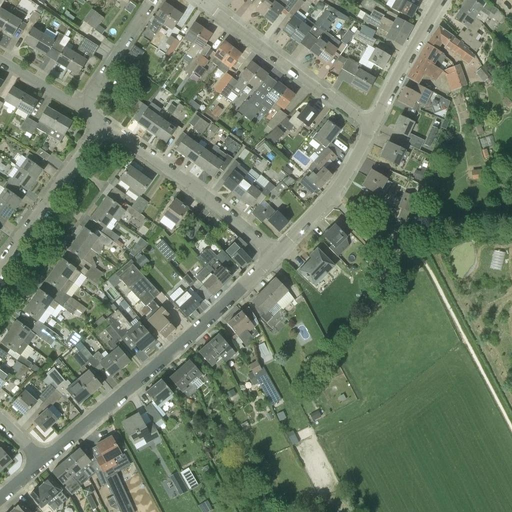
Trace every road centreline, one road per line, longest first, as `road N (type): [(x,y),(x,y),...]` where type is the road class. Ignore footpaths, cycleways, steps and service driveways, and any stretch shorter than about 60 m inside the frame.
road 1 (residential): [(40,462),(187,339),(273,254)]
road 2 (residential): [(273,254),(102,122)]
road 3 (residential): [(371,128),(200,0)]
road 4 (residential): [(0,264),(102,122)]
road 5 (residential): [(273,254),(336,191),(371,128)]
road 6 (residential): [(371,128),(447,0)]
road 7 (residential): [(79,107),(151,0)]
